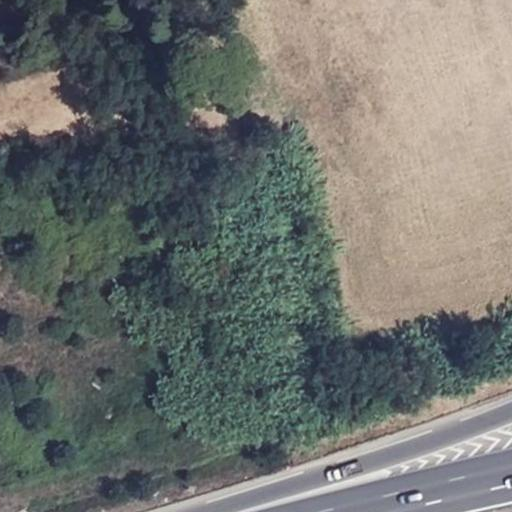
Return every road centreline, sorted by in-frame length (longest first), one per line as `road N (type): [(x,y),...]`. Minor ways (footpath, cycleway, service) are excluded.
road 1 (motorway): [(511,407),(195,511)]
road 2 (motorway): [(511,473),(362,511)]
